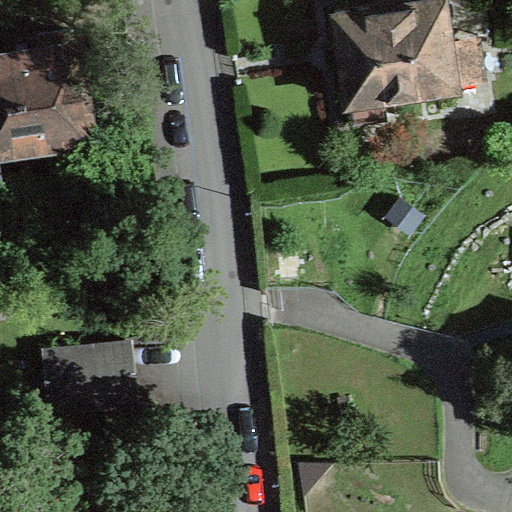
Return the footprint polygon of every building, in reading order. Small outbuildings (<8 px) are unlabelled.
[(457,82),(444,0),(392,0),(335,8),(338,29),(347,98),(351,97),(354,118),(385,114),(383,92),(457,82)] [(95,87),(81,89),(75,42),(54,45),(0,52),(0,141),(87,130),(86,122),(99,120),(95,87)] [(398,194),(386,211),(411,232),(426,211),(398,194)] [(320,213),(298,213),(298,234),(320,233),(320,213)] [(64,375),(129,369),(125,335),(61,342),(64,375)] [(129,369),(64,375),(67,408),(132,402),(129,369)] [(142,511),(141,489),(76,496),(77,511),(142,511)]
